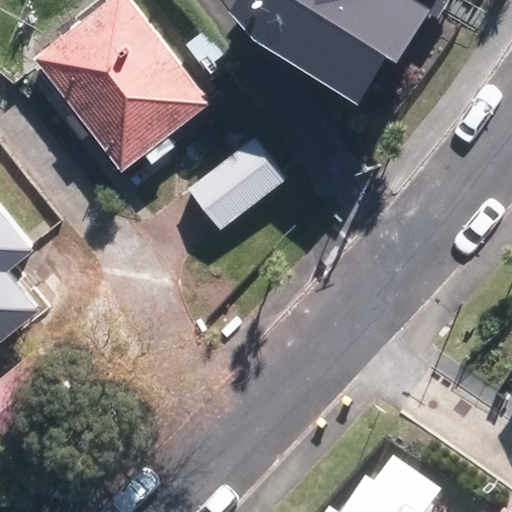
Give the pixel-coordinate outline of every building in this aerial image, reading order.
[(220,94),(145,0),(111,0),(44,54),(132,164),(220,94)] [(258,42),(358,107),(390,57),(397,61),(427,12),(420,8),(424,0),(235,0),(232,7),(258,42)] [(259,134),(195,184),(228,225),(292,176),(259,134)] [(0,189),(0,347),(52,305),(19,265),(45,244),(0,189)] [(74,382),(44,344),(0,379),(0,417),(13,433),(74,382)] [(396,511),(351,479),(327,511),(396,511)]
